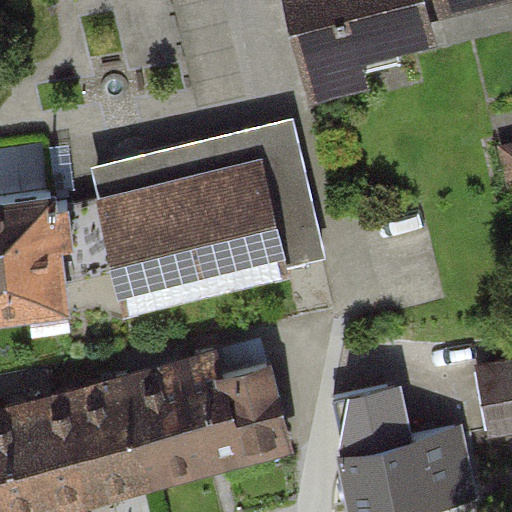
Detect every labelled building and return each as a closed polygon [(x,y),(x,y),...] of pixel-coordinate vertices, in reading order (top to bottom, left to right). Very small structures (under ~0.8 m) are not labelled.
[(511,0),(286,0),(310,95),(367,81),(361,58),(432,41),(428,25),(511,4),(511,0)] [(296,120),(96,167),(128,302),(328,255),(296,120)] [(50,150),(1,146),(0,164),(0,183),(48,187),(50,150)] [(55,194),(0,197),(0,324),(64,320),(55,194)] [(214,351),(0,407),(0,511),(42,511),(293,447),(270,359),(219,372),(214,351)] [(511,443),(511,361),(480,366),(493,446),(511,443)] [(398,393),(338,403),(355,511),(450,511),(448,496),(474,492),(465,433),(406,443),(398,393)]
